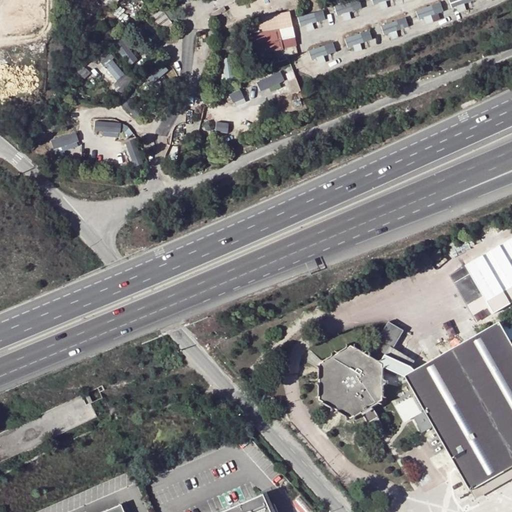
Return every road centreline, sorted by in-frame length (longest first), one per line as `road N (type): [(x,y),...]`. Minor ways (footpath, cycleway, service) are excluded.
road 1 (motorway): [(458,134),(0,334)]
road 2 (tertiary): [(339,511),(83,230)]
road 3 (residential): [(172,192),(511,48)]
road 4 (motorway): [(187,293),(511,155)]
road 5 (motorway): [(187,293),(511,177)]
road 6 (motorway): [(0,371),(187,293)]
